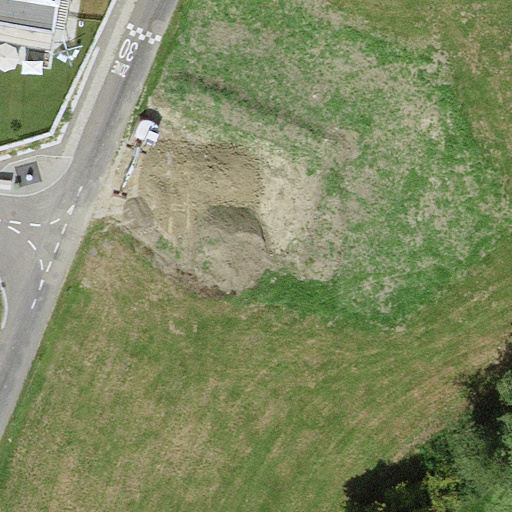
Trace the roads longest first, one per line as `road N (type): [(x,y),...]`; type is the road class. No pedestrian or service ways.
road 1 (unclassified): [(163,0),(63,238)]
road 2 (unclassified): [(63,238),(0,394)]
